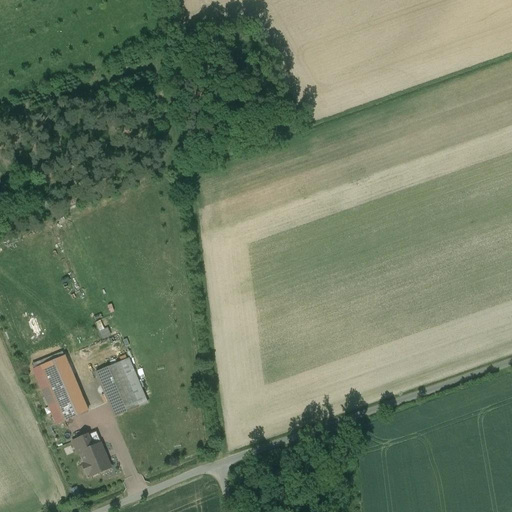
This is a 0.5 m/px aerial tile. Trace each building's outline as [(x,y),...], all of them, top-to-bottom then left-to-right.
[(101,320),(96,322),(103,339),(112,335),(109,327),(105,329),(101,320)] [(35,368),(55,425),(89,413),(70,356),(35,368)] [(128,359),(96,373),(115,417),(147,404),(128,359)] [(97,432),(87,436),(92,448),(101,444),(101,445),(102,445),(97,432)] [(92,448),(87,436),(73,442),(79,455),(81,453),(86,464),(83,465),(87,475),(90,474),(91,477),(111,469),(101,445),(101,444),(92,448)]
